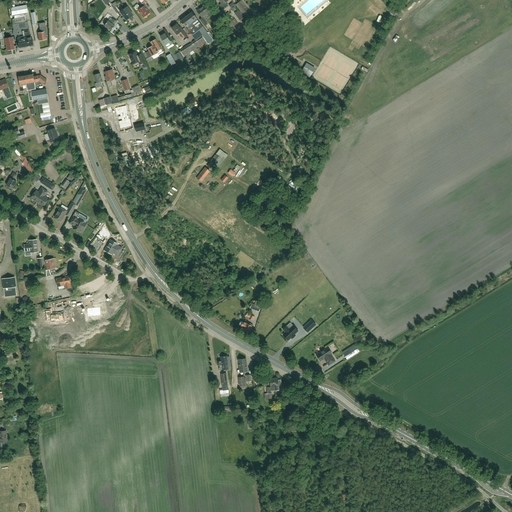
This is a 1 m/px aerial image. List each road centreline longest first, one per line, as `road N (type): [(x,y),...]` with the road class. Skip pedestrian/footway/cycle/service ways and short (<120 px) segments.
road 1 (primary): [(511,496),(201,318),(153,270)]
road 2 (residential): [(153,270),(129,279),(0,204)]
road 3 (primary): [(153,270),(83,130)]
